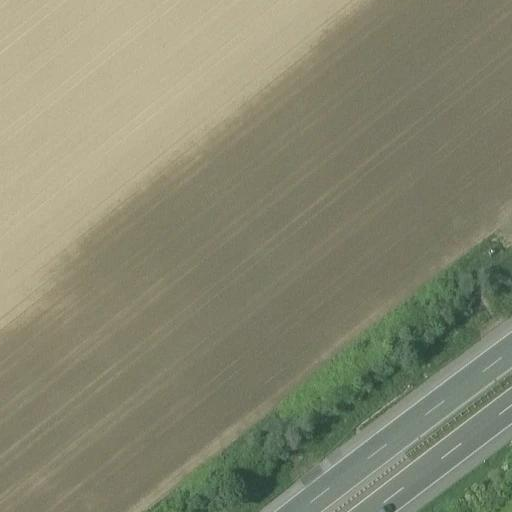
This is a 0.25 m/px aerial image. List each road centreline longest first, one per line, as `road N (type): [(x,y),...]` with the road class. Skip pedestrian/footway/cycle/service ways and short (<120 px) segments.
road 1 (motorway): [(511,346),(294,511)]
road 2 (motorway): [(367,511),(511,402)]
